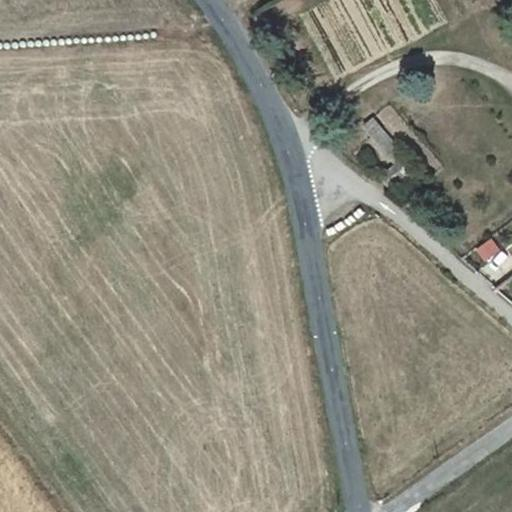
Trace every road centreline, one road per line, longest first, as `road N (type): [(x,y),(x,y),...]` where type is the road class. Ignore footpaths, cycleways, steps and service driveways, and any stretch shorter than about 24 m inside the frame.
road 1 (tertiary): [(292,172),(359,511)]
road 2 (residential): [(292,172),(337,177),(383,203),(511,317)]
road 3 (tertiary): [(207,0),(275,113),(292,172)]
road 4 (unclassified): [(511,426),(390,511)]
